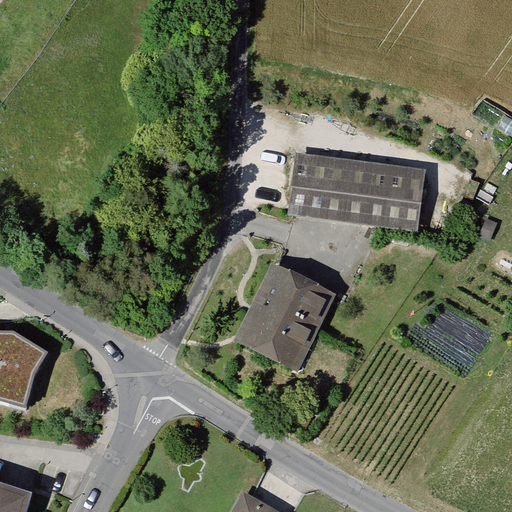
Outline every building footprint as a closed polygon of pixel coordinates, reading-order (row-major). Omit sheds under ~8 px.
[(424,175),(301,160),(294,220),(417,235),(424,175)] [(333,300),(274,270),(235,345),(294,375),(333,300)] [(0,404),(25,410),(34,374),(46,356),(10,340),(0,339),(0,404)] [(270,511),(242,496),(233,511),(270,511)] [(0,498),(0,511),(24,511),(27,507),(0,498)]
